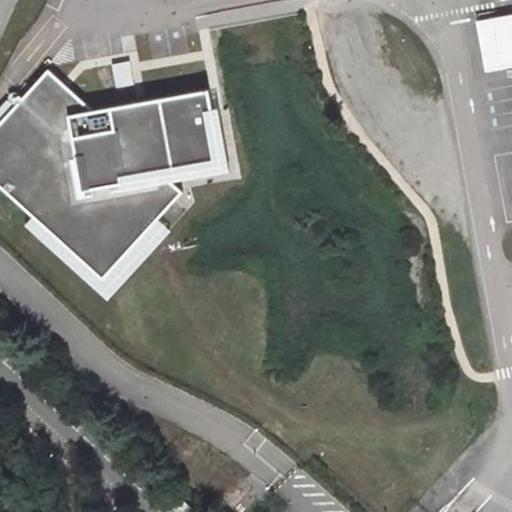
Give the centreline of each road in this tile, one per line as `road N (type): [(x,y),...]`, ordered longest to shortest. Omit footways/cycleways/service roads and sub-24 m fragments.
road 1 (unknown): [(476,194),(449,179),(385,110),(347,0)]
road 2 (unclassified): [(154,511),(0,368)]
